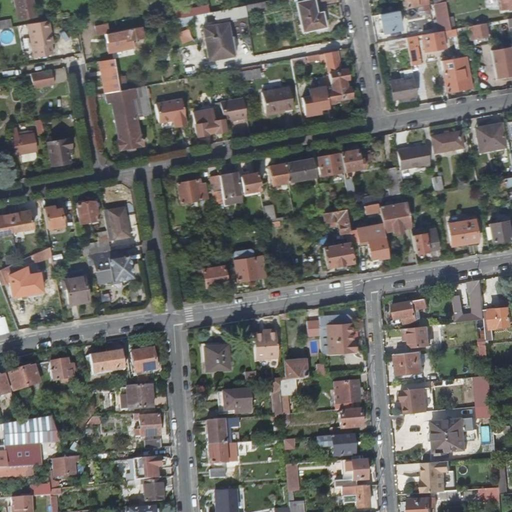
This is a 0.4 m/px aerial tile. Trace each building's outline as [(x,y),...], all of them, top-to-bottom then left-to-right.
[(32,0),(14,0),(18,19),(35,16),(32,0)] [(296,4),(300,26),(306,25),(308,33),(325,30),(323,19),(317,20),(316,16),(314,1),(310,2),(309,0),(297,0),(298,4),(296,4)] [(426,0),(404,0),(406,8),(427,4),(426,0)] [(511,0),(499,0),(502,12),(508,10),(509,12),(511,11),(511,0)] [(264,3),(245,7),(246,12),(266,8),(264,3)] [(445,4),(435,5),(437,12),(446,10),(445,4)] [(245,7),(228,10),(229,18),(246,15),(246,12),(245,7)] [(397,13),(380,17),(384,35),(400,31),(397,13)] [(440,15),(443,33),(445,33),(451,32),(448,13),(440,15)] [(52,44),(48,20),(26,23),(32,57),(51,54),(49,45),(52,44)] [(96,34),(108,34),(108,23),(96,23),(96,34)] [(226,25),(203,30),(209,63),(233,58),(226,25)] [(485,25),(473,27),(476,41),(484,39),(488,38),(485,25)] [(0,28),(0,38),(0,44),(16,43),(15,28),(0,28)] [(142,39),(140,28),(110,34),(106,35),(107,43),(125,40),(125,43),(142,39)] [(443,49),(442,43),(440,34),(422,37),(425,52),(443,49)] [(389,52),(408,49),(408,46),(406,40),(388,43),(389,52)] [(319,60),(320,64),(327,63),(332,88),(345,86),(344,81),(347,81),(345,72),(340,72),(337,52),(319,55),(319,60)] [(511,55),(492,59),(495,80),(511,77),(511,55)] [(303,58),(291,60),(292,67),(304,65),(303,58)] [(104,61),(110,94),(120,92),(118,80),(114,59),(104,61)] [(441,63),(447,94),(466,91),(461,59),(458,59),(441,63)] [(258,66),(240,70),(241,75),(259,71),(258,66)] [(53,68),(53,81),(67,81),(67,67),(53,68)] [(52,71),(31,74),(33,89),(54,86),(52,71)] [(259,71),(241,75),(242,83),(260,79),(259,71)] [(126,79),(118,80),(120,92),(128,90),(126,79)] [(414,81),(417,97),(425,95),(422,80),(414,81)] [(396,101),(417,97),(414,81),(403,83),(402,81),(390,83),(392,96),(395,95),(396,101)] [(332,88),(325,90),(328,108),(335,106),(334,104),(351,101),(349,90),(346,90),(345,86),(332,88)] [(138,120),(151,117),(145,87),(128,90),(120,92),(110,94),(106,94),(108,105),(112,104),(119,142),(117,142),(119,153),(143,148),(138,120)] [(288,89),(262,94),(266,114),(293,109),(288,89)] [(311,99),(302,100),(305,117),(320,115),(319,111),(328,109),(328,108),(325,90),(310,92),(311,99)] [(219,104),(221,111),(222,116),(223,123),(247,118),(243,100),(219,104)] [(181,104),(155,109),(158,127),(173,125),(174,129),(186,126),(181,104)] [(215,134),(225,133),(223,123),(222,116),(221,115),(213,117),(211,110),(193,114),(197,138),(206,136),(206,135),(215,133),(215,134)] [(502,126),(481,130),(482,139),(477,140),(480,154),(506,149),(502,126)] [(9,130),(13,153),(19,152),(20,155),(21,155),(22,163),(34,161),(36,158),(35,152),(36,152),(32,131),(29,132),(29,131),(16,133),(15,128),(12,129),(9,130)] [(461,133),(432,138),(435,155),(464,150),(461,133)] [(70,140),(48,144),(51,165),(70,161),(68,154),(71,154),(70,149),(72,148),(70,140)] [(426,147),(396,152),(400,171),(429,165),(426,147)] [(357,152),(341,155),(344,174),(365,169),(363,161),(359,162),(357,152)] [(337,155),(318,159),(320,169),(323,169),(325,177),(341,174),(337,155)] [(284,166),(288,184),(316,179),(312,160),(301,162),(301,165),(294,167),(293,164),(284,166)] [(272,187),(288,184),(284,166),(269,169),(272,187)] [(394,169),(382,172),(387,197),(388,197),(396,195),(398,195),(394,169)] [(224,205),(242,201),(237,174),(218,177),(221,192),(224,205)] [(244,195),(260,192),(257,175),(241,178),(244,195)] [(213,194),(221,192),(218,177),(211,178),(213,194)] [(345,180),(348,194),(355,193),(352,178),(345,180)] [(511,178),(493,182),(495,190),(511,186),(511,178)] [(432,180),(434,193),(442,191),(439,179),(432,180)] [(196,181),(177,185),(181,205),(207,200),(206,194),(199,195),(196,181)] [(325,185),(317,187),(319,200),(328,198),(325,185)] [(348,194),(350,206),(357,204),(355,193),(348,194)] [(93,203),(76,206),(80,225),(96,222),(93,203)] [(369,220),(381,218),(379,209),(378,203),(368,205),(370,211),(367,211),(369,220)] [(379,209),(381,218),(384,235),(393,233),(393,236),(401,234),(401,231),(410,230),(405,204),(393,207),(392,203),(385,205),(386,208),(379,209)] [(263,209),(266,224),(270,223),(275,222),(273,207),(263,209)] [(43,210),(47,231),(64,228),(61,211),(54,213),(53,208),(43,210)] [(123,209),(107,212),(113,242),(128,239),(123,209)] [(345,209),(322,214),(324,223),(325,223),(326,229),(333,228),(332,222),(337,221),(339,234),(349,233),(345,209)] [(30,212),(10,216),(13,232),(33,228),(30,212)] [(0,234),(13,232),(10,216),(0,217),(0,234)] [(474,221),(447,226),(451,248),(478,243),(474,221)] [(507,222),(489,225),(493,243),(510,240),(507,222)] [(423,235),(411,237),(414,255),(438,251),(435,231),(422,233),(423,235)] [(98,243),(81,246),(82,257),(87,256),(110,252),(106,233),(96,235),(98,243)] [(192,238),(179,240),(181,248),(194,246),(193,242),(192,238)] [(377,261),(388,259),(385,240),(367,244),(370,261),(376,259),(377,261)] [(347,246),(322,251),(325,270),(351,265),(347,246)] [(87,256),(89,266),(93,265),(97,284),(118,280),(119,283),(131,280),(127,259),(125,259),(123,249),(110,252),(87,256)] [(232,255),(237,283),(266,278),(262,257),(253,258),(252,251),(250,250),(234,253),(232,255)] [(48,260),(44,252),(32,257),(35,265),(48,260)] [(0,270),(0,285),(0,286),(10,282),(12,297),(42,293),(40,281),(28,283),(26,273),(20,274),(21,278),(15,279),(13,265),(0,270)] [(207,287),(227,284),(224,267),(204,271),(207,287)] [(83,277),(63,280),(67,305),(87,302),(83,277)] [(482,280),(468,282),(469,289),(474,289),(476,315),(453,317),(454,322),(485,319),(485,311),(482,280)] [(429,308),(427,300),(394,305),(396,319),(403,318),(404,323),(418,321),(416,310),(429,308)] [(510,309),(485,311),(485,319),(485,320),(486,329),(511,327),(510,309)] [(0,316),(0,333),(9,332),(6,315),(0,316)] [(337,324),(326,325),(328,353),(354,351),(353,340),(351,341),(350,326),(350,323),(341,324),(341,322),(337,322),(337,324)] [(432,346),(430,326),(425,327),(417,327),(410,328),(411,341),(412,349),(432,346)] [(255,359),(271,358),(276,357),(275,332),(260,333),(253,334),(255,359)] [(229,369),(227,345),(205,346),(206,361),(205,361),(205,370),(229,369)] [(152,348),(131,352),(135,373),(156,370),(152,348)] [(121,351),(89,356),(92,374),(124,369),(121,351)] [(424,372),(422,352),(397,355),(399,375),(424,372)] [(42,364),(34,366),(40,386),(47,384),(47,382),(60,380),(60,384),(67,382),(66,379),(70,379),(69,372),(71,371),(70,365),(68,366),(67,359),(42,364)] [(296,380),(307,379),(306,362),(300,363),(300,361),(288,362),(289,364),(283,364),(285,381),(296,380)] [(19,369),(24,388),(38,383),(33,367),(28,368),(28,366),(19,369)] [(12,373),(7,374),(13,392),(24,388),(19,369),(11,371),(12,373)] [(489,374),(474,376),(478,405),(481,405),(483,418),(495,416),(489,374)] [(0,396),(8,393),(3,376),(0,376),(0,396)] [(280,396),(281,415),(288,414),(287,396),(297,395),(296,380),(285,381),(278,381),(279,383),(280,396)] [(357,381),(333,383),(335,404),(359,402),(357,381)] [(281,415),(280,396),(279,383),(274,383),(275,393),(271,393),(273,415),(278,415),(281,415)] [(152,386),(126,387),(127,410),(153,408),(152,386)] [(426,389),(428,412),(435,412),(433,388),(426,389)] [(404,407),(405,415),(428,412),(426,389),(401,391),(402,402),(405,402),(406,407),(404,407)] [(249,412),(247,391),(216,393),(219,415),(249,412)] [(88,396),(90,407),(98,405),(96,395),(88,396)] [(331,436),(353,435),(352,427),(362,426),(360,410),(339,412),(340,428),(330,429),(331,436)] [(0,427),(4,445),(31,443),(57,441),(56,440),(49,416),(34,419),(18,422),(2,425),(0,425),(0,427)] [(92,417),(84,427),(100,425),(99,416),(92,417)] [(158,416),(138,417),(138,420),(139,430),(137,431),(137,435),(139,434),(140,437),(159,435),(158,416)] [(474,419),(431,422),(434,451),(466,448),(464,432),(475,431),(474,419)] [(219,427),(218,420),(205,421),(207,445),(208,445),(225,444),(230,443),(228,427),(219,427)] [(354,455),(353,435),(331,436),(317,437),(318,443),(322,448),(332,447),(333,456),(354,455)] [(64,439),(56,440),(57,441),(60,454),(66,446),(64,439)] [(144,449),(160,448),(159,440),(143,441),(144,449)] [(33,465),(31,443),(4,445),(0,445),(0,467),(3,468),(33,465)] [(226,462),(225,444),(208,445),(209,464),(226,462)] [(72,473),(71,456),(62,457),(61,457),(52,458),(54,475),(72,473)] [(157,457),(131,459),(133,480),(142,479),(159,478),(157,457)] [(349,461),(341,461),(343,481),(334,481),(335,489),(341,488),(348,488),(356,487),(355,481),(351,481),(349,462),(349,461)] [(364,461),(349,462),(351,481),(355,481),(366,480),(364,461)] [(422,481),(423,493),(436,492),(446,492),(444,472),(450,472),(449,461),(423,463),(424,477),(424,480),(422,481)] [(48,489),(57,488),(57,482),(54,479),(51,480),(50,469),(47,469),(48,489)] [(224,469),(210,470),(210,478),(225,477),(224,469)] [(293,472),(286,473),(287,483),(287,492),(291,491),(294,491),(293,472)] [(444,472),(446,492),(456,491),(454,472),(450,472),(444,472)] [(505,472),(498,473),(499,488),(500,496),(507,496),(505,472)] [(143,481),(142,479),(133,480),(127,481),(128,488),(135,487),(135,485),(143,484),(145,502),(162,500),(160,479),(143,481)] [(348,488),(341,488),(341,497),(354,496),(355,509),(368,509),(366,487),(356,487),(348,488)] [(236,511),(235,491),(214,492),(215,511),(236,511)] [(32,511),(33,495),(11,495),(10,511),(32,511)] [(435,498),(410,500),(410,511),(431,511),(430,502),(435,502),(435,498)] [(302,511),(302,502),(292,503),(288,503),(289,511),(302,511)] [(158,511),(158,504),(156,504),(156,503),(127,506),(128,507),(125,508),(125,511),(158,511)]
